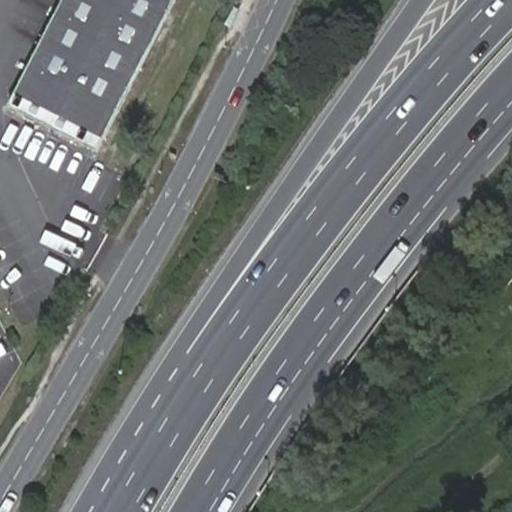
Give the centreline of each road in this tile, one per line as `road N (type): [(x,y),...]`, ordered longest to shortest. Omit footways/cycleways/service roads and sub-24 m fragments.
road 1 (trunk): [(503,0),(315,225),(210,370),(123,511)]
road 2 (trunk): [(423,0),(181,350),(98,511)]
road 3 (unclassified): [(276,0),(149,249),(0,501)]
road 4 (trunk): [(204,511),(275,395),(380,249),(511,92)]
